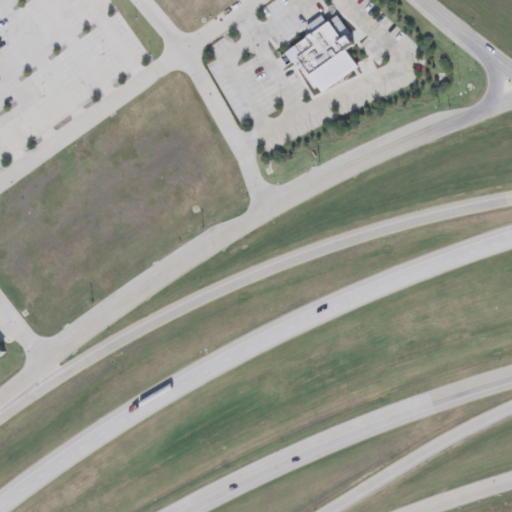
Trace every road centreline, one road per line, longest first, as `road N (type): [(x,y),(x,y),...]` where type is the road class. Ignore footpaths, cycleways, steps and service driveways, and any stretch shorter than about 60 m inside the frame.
road 1 (secondary): [(511,100),(379,155),(269,213),(0,408)]
road 2 (motorway): [(511,245),(253,353),(2,511)]
road 3 (motorway): [(511,207),(254,281),(75,374),(0,425)]
road 4 (motorway): [(193,511),(309,456),(511,379)]
road 5 (motorway): [(341,511),(511,412)]
